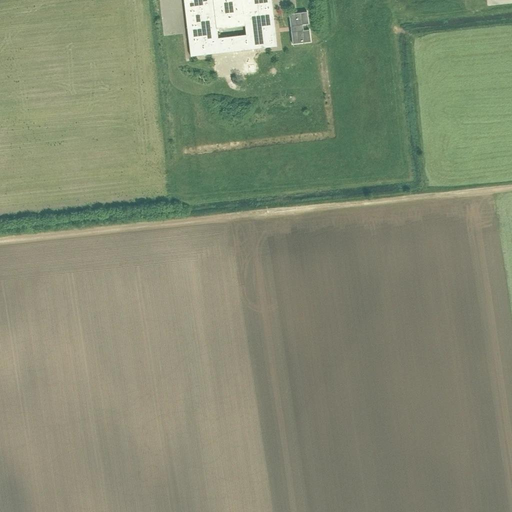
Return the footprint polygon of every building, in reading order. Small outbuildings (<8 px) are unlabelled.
[(190,56),(276,46),(273,18),(270,0),(183,0),(187,28),(190,56)] [(32,6),(0,8),(0,63),(28,60),(33,60),(32,58),(37,58),(36,51),(33,26),(34,26),(33,22),(34,22),(33,22),(32,6)] [(297,13),(288,14),(292,44),(300,43),(310,42),(309,30),(303,31),(302,25),(308,24),(307,12),(297,13)] [(61,103),(51,104),(52,118),(73,116),(72,109),(100,106),(95,62),(77,64),(75,47),(56,49),(61,103)] [(29,69),(17,70),(22,121),(37,119),(37,121),(45,120),(45,119),(52,118),(51,104),(61,103),(56,49),(36,51),(37,58),(32,58),(33,60),(28,60),(29,69)]
